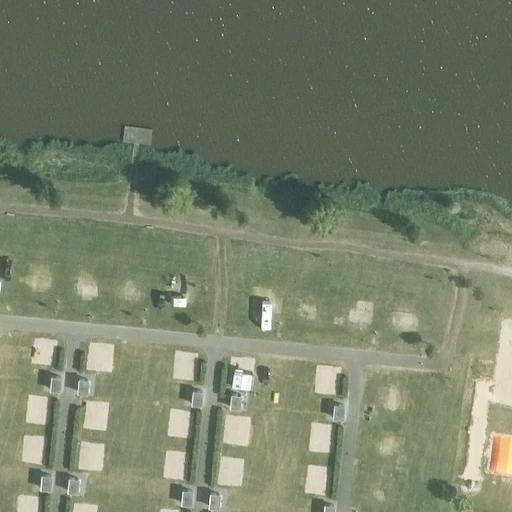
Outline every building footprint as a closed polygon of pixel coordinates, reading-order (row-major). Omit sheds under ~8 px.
[(33,298),(34,267),(16,267),(14,297),(33,298)] [(88,304),(91,273),(77,272),(75,303),(88,304)] [(122,282),(119,303),(132,305),(135,284),(122,282)] [(260,285),(255,318),(268,320),(273,287),(260,285)] [(287,307),(317,305),(316,292),(286,295),(287,307)] [(346,305),(345,326),(370,328),(371,306),(346,305)] [(387,332),(410,334),(411,322),(388,320),(387,332)] [(36,345),(34,365),(53,367),(56,348),(36,345)] [(191,383),(192,359),(181,358),(180,383),(191,383)] [(225,371),(225,389),(254,389),(255,371),(225,371)] [(52,376),(51,389),(60,390),(61,377),(52,376)] [(79,378),(78,391),(87,392),(89,379),(79,378)] [(393,411),(394,391),(371,389),(370,410),(393,411)] [(194,390),(192,403),(202,404),(203,391),(194,390)] [(232,394),(231,407),(240,407),(241,395),(232,394)] [(335,404),(334,416),(343,417),(344,405),(335,404)] [(78,436),(106,437),(107,417),(79,416),(78,436)] [(251,434),(252,418),(222,416),(221,432),(251,434)] [(367,446),(376,446),(378,429),(368,428),(367,446)] [(511,436),(490,435),(487,474),(511,475),(511,436)] [(42,475),(41,488),(50,488),(51,475),(42,475)] [(69,478),(68,491),(77,491),(79,478),(69,478)] [(35,480),(5,480),(5,499),(35,500),(35,480)] [(183,490),(182,503),(191,504),(192,491),(183,490)] [(211,493),(209,506),(218,507),(220,494),(211,493)]
